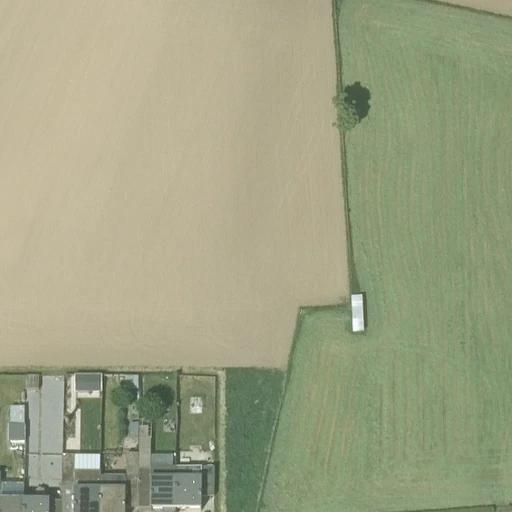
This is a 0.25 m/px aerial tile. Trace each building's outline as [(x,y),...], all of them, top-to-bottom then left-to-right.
[(85,393),(101,394),(101,377),(85,377),(85,393)] [(26,442),(26,406),(10,406),(10,442),(26,442)] [(125,511),(125,509),(138,509),(138,455),(126,455),(125,478),(99,478),(98,511),(125,511)] [(150,510),(175,510),(176,469),(150,468),(150,467),(147,467),(147,455),(138,455),(138,509),(150,509),(150,510)] [(98,511),(99,478),(99,473),(74,473),(74,457),(61,457),(61,502),(60,511),(98,511)] [(176,469),(175,510),(201,510),(201,498),(214,499),(214,469),(176,469)] [(0,511),(23,511),(24,502),(0,501),(0,511)] [(60,511),(61,502),(24,502),(23,511),(60,511)]
